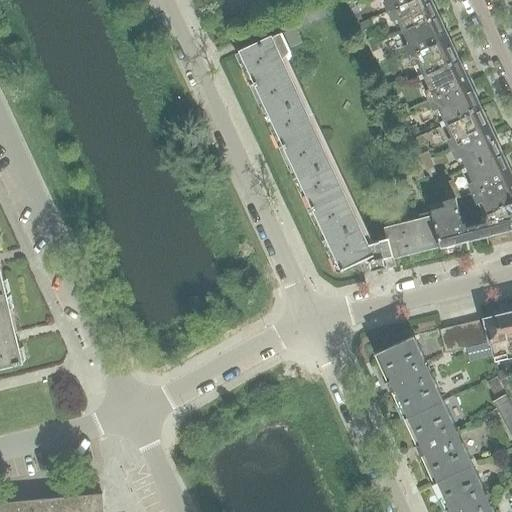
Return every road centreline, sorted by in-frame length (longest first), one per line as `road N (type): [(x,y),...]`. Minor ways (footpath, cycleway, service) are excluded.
road 1 (residential): [(310,332),(160,0)]
road 2 (residential): [(0,122),(136,415)]
road 3 (residential): [(310,332),(511,273)]
road 4 (residential): [(402,511),(310,332)]
road 5 (residential): [(136,415),(310,332)]
road 6 (residential): [(0,455),(136,415)]
